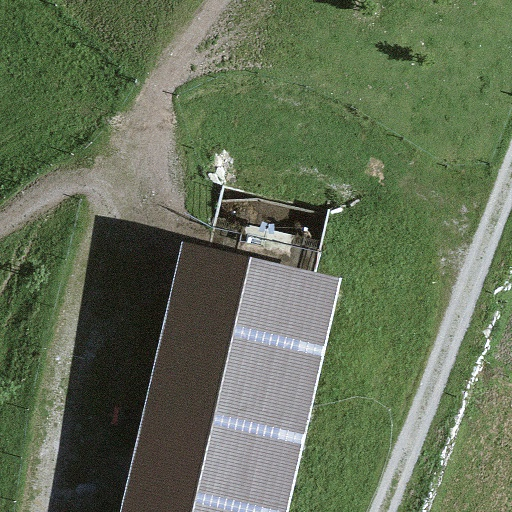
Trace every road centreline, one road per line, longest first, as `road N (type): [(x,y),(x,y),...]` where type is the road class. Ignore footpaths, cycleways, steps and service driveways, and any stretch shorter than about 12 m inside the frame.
road 1 (track): [(217,0),(147,98),(101,228),(47,444),(40,511)]
road 2 (track): [(381,511),(511,168)]
road 3 (track): [(0,225),(46,188),(68,181),(115,190)]
